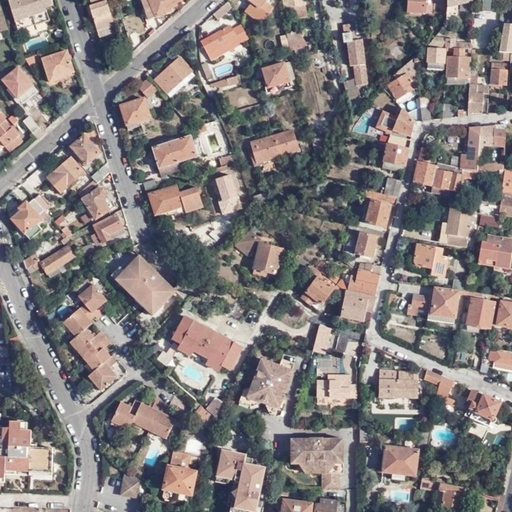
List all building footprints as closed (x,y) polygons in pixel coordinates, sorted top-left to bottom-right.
[(31,8),(52,2),(51,0),(8,0),(15,20),(33,14),(31,8)] [(98,31),(115,25),(106,0),(89,0),(92,5),(89,6),(98,31)] [(167,8),(177,4),(176,1),(178,0),(140,0),(148,18),(154,16),(168,10),(167,8)] [(246,0),(260,9),(266,0),(246,0)] [(274,0),(266,0),(260,9),(259,11),(265,15),(274,0)] [(283,0),(285,9),(293,9),(294,20),(308,18),(305,0),(304,0),(283,0)] [(408,0),(408,13),(427,13),(427,0),(408,0)] [(472,0),(471,0),(447,0),(448,8),(446,20),(449,20),(451,15),(455,15),(457,5),(472,2),(472,0)] [(471,0),(472,0),(482,0),(483,1),(482,10),(490,10),(490,0),(471,0)] [(54,8),(52,2),(31,8),(33,14),(54,8)] [(231,9),(227,2),(213,14),(218,20),(231,9)] [(346,41),(350,65),(353,64),(355,77),(356,84),(367,83),(361,38),(354,39),(352,23),(343,24),(344,32),(342,33),(343,41),(346,41)] [(511,24),(504,24),(499,52),(509,52),(511,52),(511,24)] [(118,34),(115,25),(98,31),(100,36),(109,33),(111,37),(118,34)] [(249,40),(241,25),(239,26),(238,28),(233,31),(230,26),(201,42),(212,61),(229,52),(229,48),(249,40)] [(298,35),(293,36),(293,40),(306,49),(298,35)] [(293,36),(290,37),(293,53),(306,49),(293,40),(293,36)] [(471,43),(471,41),(456,41),(456,40),(435,39),(428,48),(445,49),(454,49),(465,50),(471,50),(471,43)] [(445,49),(428,48),(426,49),(427,54),(418,55),(417,56),(417,58),(414,58),(415,63),(427,60),(427,63),(445,63),(445,49)] [(465,57),(465,50),(454,49),(453,57),(465,57)] [(43,59),(41,53),(26,58),(30,65),(43,61),(50,82),(62,78),(61,75),(74,72),(68,51),(43,59)] [(509,52),(499,52),(499,59),(508,60),(509,52)] [(194,71),(180,57),(156,80),(172,98),(177,93),(174,89),(194,71)] [(469,57),(465,57),(453,57),(449,57),(448,85),(468,86),(469,57)] [(416,69),(415,63),(414,58),(397,73),(401,78),(388,86),(397,100),(414,91),(416,94),(420,92),(418,81),(417,73),(410,77),(408,75),(416,69)] [(282,83),(291,80),(297,79),(292,60),(255,71),(262,94),(283,87),(282,83)] [(507,84),(508,64),(493,63),(491,83),(507,84)] [(208,79),(213,78),(209,67),(204,68),(207,77),(208,79)] [(19,98),(34,86),(18,68),(4,80),(19,98)] [(211,85),(211,87),(221,89),(229,86),(239,83),(238,77),(228,80),(227,79),(211,85)] [(356,84),(355,77),(345,80),(354,113),(363,102),(356,84)] [(137,87),(147,98),(156,89),(146,78),(137,87)] [(476,78),(470,78),(468,113),(472,113),(483,113),(484,94),(483,94),(477,93),(477,85),(476,85),(476,78)] [(354,113),(345,80),(342,81),(354,114),(354,113)] [(38,91),(34,86),(19,98),(23,103),(38,91)] [(382,87),(379,90),(374,95),(377,98),(385,90),(382,87)] [(424,93),(420,93),(422,121),(431,120),(428,93),(424,93)] [(148,116),(142,97),(119,105),(126,129),(136,126),(135,121),(148,116)] [(452,104),(444,104),(443,118),(452,118),(452,104)] [(385,113),(379,129),(391,134),(392,130),(411,137),(414,122),(402,109),(401,108),(397,118),(385,113)] [(382,112),(375,128),(379,129),(385,113),(382,112)] [(8,118),(15,126),(21,120),(14,113),(8,118)] [(29,117),(22,122),(31,133),(38,128),(29,117)] [(25,142),(11,125),(10,127),(5,120),(0,124),(0,149),(5,145),(11,153),(25,142)] [(494,125),(479,127),(478,171),(483,171),(499,169),(503,168),(503,164),(489,164),(489,167),(480,167),(480,163),(481,163),(482,151),(485,151),(485,146),(504,147),(505,124),(497,125),(497,131),(494,131),(494,125)] [(206,125),(194,129),(196,135),(208,131),(206,125)] [(479,127),(470,128),(467,155),(463,155),(460,168),(478,171),(479,127)] [(300,151),(294,130),(252,142),(258,163),(300,151)] [(331,134),(313,138),(316,153),(329,151),(331,134)] [(190,135),(151,147),(158,168),(178,161),(196,155),(196,153),(200,152),(197,143),(193,144),(190,135)] [(100,153),(84,136),(72,147),(87,164),(100,153)] [(379,142),(388,144),(401,147),(403,140),(392,138),(389,137),(389,139),(381,136),(379,142)] [(408,148),(401,147),(388,144),(379,142),(372,141),(371,148),(386,151),(384,162),(404,166),(408,148)] [(434,149),(422,147),(419,160),(432,162),(434,149)] [(237,162),(234,155),(219,159),(221,167),(228,165),(237,162)] [(85,173),(72,158),(48,177),(61,193),(85,173)] [(178,161),(158,168),(160,176),(180,169),(178,161)] [(478,171),(460,168),(419,161),(416,173),(414,182),(433,185),(433,187),(448,189),(459,192),(460,182),(459,182),(461,175),(473,177),(472,181),(478,182),(478,171)] [(404,166),(384,162),(383,168),(403,171),(404,166)] [(228,165),(221,167),(216,168),(218,175),(230,171),(228,165)] [(499,169),(499,173),(504,174),(502,190),(511,191),(511,168),(503,168),(499,169)] [(97,184),(108,174),(104,170),(93,179),(94,180),(97,184)] [(397,197),(401,181),(388,178),(385,194),(397,197)] [(144,183),(146,190),(159,186),(157,179),(144,183)] [(81,198),(97,184),(94,180),(78,194),(81,198)] [(325,181),(319,180),(310,192),(311,193),(307,198),(310,200),(325,181)] [(178,194),(176,187),(150,195),(157,216),(183,207),(185,215),(203,209),(197,189),(178,194)] [(447,196),(448,189),(433,187),(431,193),(447,196)] [(100,188),(84,199),(97,219),(110,210),(104,199),(107,197),(107,194),(104,188),(100,188)] [(385,194),(365,190),(364,196),(396,203),(397,197),(385,194)] [(511,194),(479,191),(479,203),(490,205),(490,200),(501,201),(500,206),(500,213),(511,214),(511,194)] [(272,207),(265,192),(255,197),(261,212),(272,207)] [(40,195),(34,200),(40,206),(44,211),(50,206),(40,195)] [(40,206),(34,200),(29,205),(26,202),(19,210),(21,213),(13,221),(30,241),(42,231),(37,225),(42,220),(45,223),(51,218),(44,211),(40,206)] [(391,205),(371,200),(366,224),(386,228),(391,205)] [(477,213),(451,209),(447,235),(448,236),(447,245),(467,247),(468,238),(473,239),(477,213)] [(102,243),(116,236),(113,231),(122,226),(117,215),(94,226),(102,243)] [(479,222),(501,225),(501,218),(481,215),(479,222)] [(113,231),(116,236),(125,231),(122,226),(113,231)] [(281,255),(282,249),(261,244),(260,246),(255,241),(257,239),(257,237),(250,231),(239,244),(247,251),(254,253),(258,256),(253,276),(275,281),(281,255)] [(379,236),(361,232),(355,254),(373,258),(374,255),(376,256),(378,249),(376,248),(379,236)] [(511,247),(511,258),(511,269),(511,238),(490,235),(489,242),(500,244),(500,245),(511,247)] [(70,240),(68,237),(67,237),(64,238),(64,240),(61,243),(62,246),(70,240)] [(479,264),(511,269),(511,258),(511,247),(500,245),(500,244),(489,242),(481,241),(479,252),(481,252),(479,264)] [(84,256),(96,252),(93,244),(82,248),(84,256)] [(192,244),(184,252),(194,261),(201,252),(192,244)] [(247,251),(239,244),(236,247),(249,259),(254,253),(247,251)] [(444,249),(418,244),(415,259),(415,262),(419,265),(433,268),(432,274),(445,277),(449,257),(443,256),(444,249)] [(78,259),(69,245),(42,263),(50,276),(78,259)] [(300,257),(293,251),(288,257),(287,258),(295,264),(300,257)] [(24,260),(27,268),(40,260),(36,254),(24,260)] [(186,299),(196,288),(185,278),(175,288),(166,280),(163,282),(151,269),(153,267),(141,255),(135,260),(134,259),(122,266),(127,270),(119,277),(130,287),(128,289),(137,298),(140,296),(157,313),(178,291),(186,299)] [(309,264),(300,257),(295,264),(291,268),(299,275),(305,268),(309,264)] [(321,260),(315,268),(320,272),(321,273),(324,268),(327,269),(329,267),(321,260)] [(366,263),(364,271),(380,274),(381,267),(366,263)] [(127,270),(122,266),(112,276),(126,290),(128,289),(130,287),(119,277),(127,270)] [(163,282),(166,280),(153,267),(151,269),(163,282)] [(315,268),(313,267),(310,271),(312,273),(317,276),(320,272),(315,268)] [(338,285),(341,280),(327,269),(324,268),(321,273),(338,285)] [(364,271),(359,269),(357,276),(351,275),(349,283),(343,281),(341,280),(338,285),(342,288),(346,289),(375,296),(380,274),(364,271)] [(323,305),(338,285),(321,273),(320,272),(317,276),(313,282),(300,298),(310,305),(315,299),(323,305)] [(317,276),(312,273),(309,278),(313,282),(317,276)] [(82,295),(94,285),(90,279),(78,289),(82,295)] [(453,289),(467,291),(469,282),(454,279),(453,289)] [(90,377),(93,380),(100,389),(102,391),(118,376),(111,369),(119,362),(113,356),(112,358),(105,349),(112,343),(102,332),(96,337),(88,329),(94,324),(91,321),(96,317),(99,320),(105,315),(100,308),(108,301),(95,284),(94,285),(82,295),(80,297),(86,304),(65,322),(72,331),(77,336),(72,342),(72,343),(79,351),(96,371),(90,377)] [(460,292),(435,288),(430,319),(454,323),(454,319),(456,320),(460,292)] [(373,306),(375,296),(346,289),(341,317),(364,322),(366,312),(368,304),(373,306)] [(428,297),(414,294),(412,305),(409,304),(407,313),(416,315),(418,306),(426,307),(428,297)] [(154,316),(157,313),(140,296),(137,298),(137,299),(154,316)] [(490,328),(494,302),(473,298),(469,324),(490,328)] [(511,326),(511,303),(499,301),(495,323),(511,326)] [(202,355),(214,333),(212,332),(183,317),(172,339),(178,343),(191,350),(192,350),(200,355),(201,356),(202,355)] [(70,333),(72,331),(65,322),(63,324),(70,333)] [(320,326),(313,350),(313,351),(324,353),(330,328),(320,326)] [(228,370),(240,348),(214,333),(202,355),(201,356),(207,358),(220,366),(228,370)] [(77,352),(79,351),(72,343),(70,345),(77,352)] [(175,349),(188,356),(192,350),(191,350),(178,343),(175,349)] [(0,357),(10,356),(9,345),(0,346),(0,357)] [(158,358),(167,365),(173,357),(163,350),(158,358)] [(495,361),(511,363),(511,353),(496,350),(496,352),(490,351),(489,359),(495,361)] [(476,357),(473,369),(480,372),(483,360),(483,359),(476,357)] [(203,364),(217,372),(220,366),(207,358),(203,364)] [(292,374),(294,364),(282,360),(280,367),(262,361),(251,390),(247,399),(262,404),(265,405),(270,416),(277,418),(279,417),(281,411),(279,410),(284,398),(285,395),(277,392),(280,386),(287,388),(292,374)] [(480,372),(487,375),(489,361),(483,360),(480,372)] [(511,369),(511,363),(495,361),(494,366),(511,369)] [(299,366),(294,364),(292,374),(287,388),(285,394),(288,394),(289,391),(299,366)] [(456,382),(429,370),(426,380),(440,387),(437,400),(446,403),(452,387),(454,387),(456,382)] [(418,399),(419,374),(411,374),(410,372),(381,371),(381,398),(418,399)] [(350,398),(350,385),(351,376),(339,376),(339,379),(339,382),(330,381),(318,381),(317,397),(350,398)] [(100,389),(93,380),(91,382),(98,390),(100,389)] [(285,394),(287,388),(280,386),(277,392),(285,395),(285,394)] [(247,399),(251,390),(249,389),(245,391),(240,405),(252,410),(262,404),(247,399)] [(495,416),(501,402),(473,390),(468,401),(472,403),(470,409),(474,410),(471,418),(490,428),(492,423),(493,423),(495,422),(497,419),(495,416)] [(214,397),(205,408),(215,417),(223,402),(214,397)] [(113,420),(114,421),(123,425),(130,429),(133,422),(167,439),(176,420),(167,414),(170,406),(157,400),(153,408),(143,403),(144,401),(137,398),(132,407),(122,402),(113,420)] [(287,403),(284,398),(279,410),(281,411),(279,417),(283,416),(287,403)] [(191,416),(202,424),(208,416),(210,414),(199,406),(191,416)] [(202,424),(213,433),(215,422),(208,416),(202,424)] [(54,471),(55,447),(32,446),(33,430),(22,429),(23,422),(12,421),(12,427),(0,426),(0,476),(7,477),(7,469),(54,471)] [(433,425),(421,431),(418,450),(387,446),(383,472),(394,473),(393,478),(404,479),(405,475),(413,476),(416,476),(418,464),(420,451),(428,451),(433,425)] [(380,432),(360,427),(360,439),(371,441),(370,442),(379,443),(380,432)] [(339,491),(340,475),(340,465),(344,465),(344,440),(324,441),(323,440),(317,440),(310,440),(310,441),(292,441),(292,466),(300,465),(304,468),(322,468),(322,475),(322,491),(339,491)] [(256,511),(257,511),(256,511),(265,467),(243,463),(245,455),(222,450),(216,475),(234,479),(231,492),(235,497),(232,511),(256,511)] [(190,455),(173,452),(170,467),(167,466),(161,496),(164,501),(168,501),(173,498),(174,492),(190,495),(196,464),(188,463),(190,455)] [(416,476),(413,476),(412,481),(419,482),(421,464),(418,464),(416,476)] [(306,475),(322,475),(322,468),(304,468),(300,465),(300,470),(306,475)] [(120,492),(137,494),(139,480),(124,469),(120,492)] [(423,479),(421,486),(446,491),(442,509),(458,511),(461,511),(467,488),(423,479)] [(482,498),(499,501),(501,495),(484,492),(482,498)] [(315,503),(314,511),(334,511),(336,500),(318,498),(318,503),(315,503)] [(308,511),(310,503),(282,501),(281,511),(308,511)]
